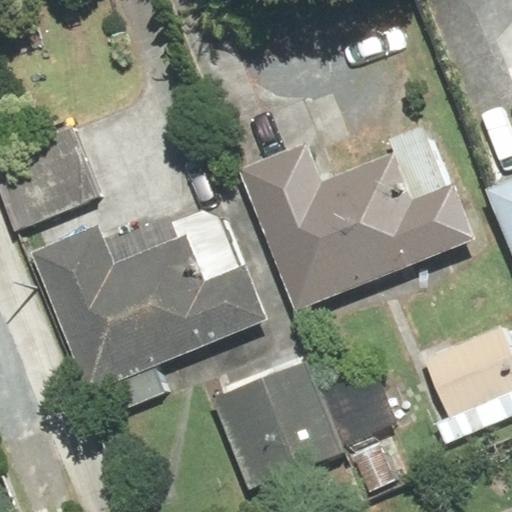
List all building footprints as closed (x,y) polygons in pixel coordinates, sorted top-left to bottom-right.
[(74,111),(0,144),(0,166),(29,232),(112,195),(74,111)] [(328,140),(250,167),(300,310),(479,248),(441,138),(340,173),(328,140)] [(511,211),(511,172),(500,177),(511,211)] [(130,215),(47,244),(98,389),(288,323),(244,196),(136,233),(130,215)] [(511,323),(442,348),(471,434),(511,420),(511,323)] [(320,349),(218,384),(254,486),(356,450),(320,349)] [(0,511),(14,511),(0,477),(0,511)] [(511,511),(511,494),(497,500),(502,511),(511,511)]
